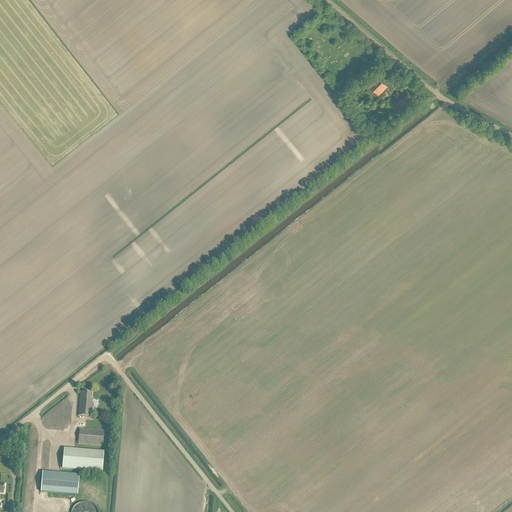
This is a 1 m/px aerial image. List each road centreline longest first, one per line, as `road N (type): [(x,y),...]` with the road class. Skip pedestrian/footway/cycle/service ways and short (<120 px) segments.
road 1 (unclassified): [(0,440),(106,358),(231,511)]
road 2 (unclassified): [(511,135),(441,97),(328,0)]
